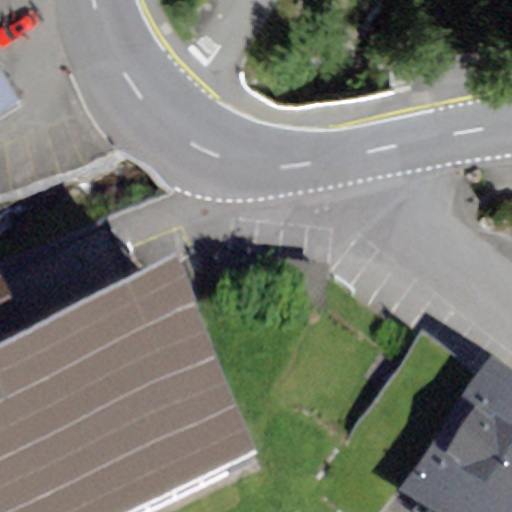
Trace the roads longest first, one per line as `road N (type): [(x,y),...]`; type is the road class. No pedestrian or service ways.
road 1 (secondary): [(150,108),(185,138),(235,162),(284,167),(369,154)]
road 2 (unclassified): [(369,154),(393,196),(443,252),(511,305)]
road 3 (residential): [(150,108),(203,64),(250,0)]
road 4 (secondary): [(369,154),(511,125)]
road 5 (secondary): [(99,0),(122,72),(150,108)]
